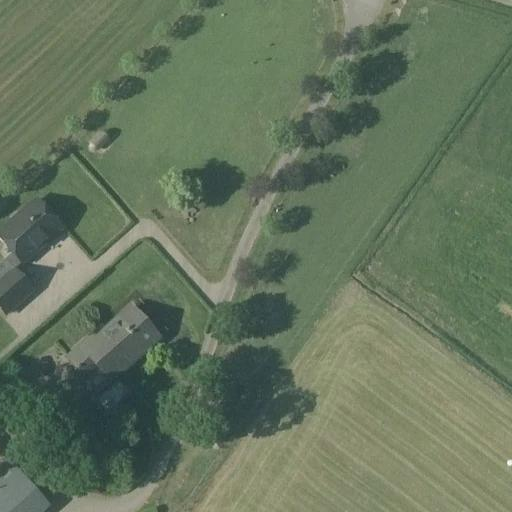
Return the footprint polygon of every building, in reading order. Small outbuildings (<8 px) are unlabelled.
[(101,133),(89,145),(89,149),(93,152),(96,152),(108,140),(108,137),(105,133),(101,133)] [(13,222),(0,233),(0,241),(13,255),(5,262),(13,271),(21,265),(61,230),(36,201),(19,216),(20,218),(14,223),(13,222)] [(140,224),(122,239),(137,256),(155,240),(140,224)] [(13,271),(0,282),(0,310),(5,316),(32,292),(13,271)] [(67,360),(87,382),(104,366),(116,379),(159,340),(144,322),(141,325),(128,310),(96,339),(93,336),(67,360)] [(220,419),(206,439),(216,446),(230,426),(220,419)] [(9,462),(0,470),(0,511),(45,511),(50,508),(9,462)]
